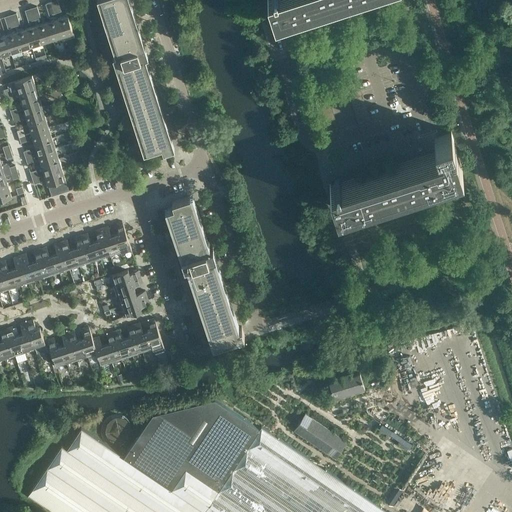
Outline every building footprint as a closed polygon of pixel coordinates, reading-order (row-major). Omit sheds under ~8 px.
[(61,11),(57,0),(55,0),(51,1),(55,13),(61,11)] [(174,148),(145,57),(148,57),(129,0),(97,0),(116,55),(113,56),(144,153),(162,147),(163,152),(174,148)] [(270,0),(274,12),(313,0),(270,0)] [(55,13),(51,1),(45,3),(49,15),(55,13)] [(41,17),(37,6),(31,8),(35,19),(41,17)] [(35,19),(31,8),(25,10),(28,21),(35,19)] [(20,24),(16,12),(10,14),(14,26),(20,24)] [(14,26),(10,14),(4,16),(8,28),(14,26)] [(73,32),(68,15),(57,18),(63,36),(73,32)] [(63,36),(57,18),(47,22),(52,39),(63,36)] [(52,39),(47,22),(36,25),(42,42),(52,39)] [(42,42),(36,25),(26,28),(32,46),(42,42)] [(32,46),(26,28),(16,32),(21,49),(32,46)] [(21,49),(16,32),(6,35),(11,52),(21,49)] [(11,52),(6,35),(0,36),(0,52),(1,56),(11,52)] [(36,86),(32,75),(15,80),(18,91),(36,86)] [(360,86),(358,80),(346,84),(347,90),(360,86)] [(39,96),(36,86),(18,91),(22,101),(39,96)] [(361,91),(360,86),(347,90),(349,95),(361,91)] [(328,95),(326,90),(314,94),(316,99),(328,95)] [(363,97),(361,91),(349,95),(351,101),(363,97)] [(330,100),(328,95),(316,99),(317,104),(330,100)] [(42,106),(39,96),(22,101),(25,112),(42,106)] [(365,103),(363,97),(351,101),(353,107),(365,103)] [(331,105),(330,100),(317,104),(319,109),(331,105)] [(367,109),(365,103),(353,107),(355,112),(367,109)] [(333,110),(331,105),(319,109),(321,114),(333,110)] [(46,116),(42,106),(25,112),(28,122),(46,116)] [(369,114),(367,109),(355,112),(357,118),(369,114)] [(334,115),(333,110),(321,114),(322,119),(334,115)] [(371,120),(369,114),(357,118),(359,124),(371,120)] [(336,120),(334,115),(322,119),(324,124),(336,120)] [(49,127),(46,116),(28,122),(31,132),(49,127)] [(338,125),(336,120),(324,124),(325,129),(338,125)] [(339,130),(338,125),(325,129),(327,134),(339,130)] [(52,137),(49,127),(31,132),(35,143),(52,137)] [(64,136),(71,149),(82,143),(75,130),(64,136)] [(337,207),(456,168),(462,166),(455,147),(450,149),(448,141),(454,139),(451,131),(439,135),(437,130),(419,136),(423,150),(438,146),(438,144),(441,143),(442,151),(330,187),(331,190),(337,207)] [(55,147),(52,137),(35,143),(38,153),(55,147)] [(59,158),(55,147),(38,153),(41,163),(59,158)] [(62,168),(59,158),(41,163),(45,173),(62,168)] [(65,179),(62,168),(45,173),(48,184),(65,179)] [(0,187),(8,185),(5,175),(0,176),(0,187)] [(69,190),(65,179),(48,184),(52,195),(58,193),(67,190),(68,190),(69,190)] [(0,199),(12,196),(8,185),(0,187),(0,199)] [(24,192),(22,186),(16,188),(18,194),(24,192)] [(239,327),(213,248),(212,246),(210,247),(193,195),(172,201),(174,206),(165,209),(185,268),(187,268),(213,344),(239,336),(244,334),(242,326),(239,327)] [(131,248),(122,221),(116,223),(119,232),(115,234),(121,252),(131,248)] [(121,252),(115,234),(111,235),(108,226),(102,228),(111,255),(121,252)] [(111,255),(102,228),(95,230),(98,239),(94,240),(100,259),(111,255)] [(100,259),(94,240),(91,242),(88,232),(81,235),(90,262),(100,259)] [(90,262),(81,235),(75,237),(78,246),(74,247),(80,265),(90,262)] [(80,265),(74,247),(70,248),(67,239),(61,241),(70,269),(80,265)] [(70,269),(61,241),(54,244),(57,253),(53,254),(59,272),(70,269)] [(59,272),(53,254),(50,255),(47,246),(40,248),(49,275),(59,272)] [(49,275),(40,248),(34,250),(37,260),(33,261),(39,279),(49,275)] [(39,279),(33,261),(29,262),(26,253),(20,255),(29,282),(39,279)] [(29,282),(20,255),(13,257),(16,266),(12,268),(18,286),(29,282)] [(18,286),(12,268),(9,269),(6,260),(0,261),(0,264),(8,289),(18,286)] [(0,291),(8,289),(0,264),(0,291)] [(113,285),(141,276),(138,270),(129,273),(128,269),(110,275),(113,285)] [(135,289),(134,286),(143,283),(141,276),(113,285),(117,295),(135,289)] [(120,306),(147,297),(145,290),(136,293),(135,289),(117,295),(120,306)] [(142,310),(140,306),(150,303),(147,297),(120,306),(124,316),(142,310)] [(163,345),(154,317),(148,320),(151,329),(147,330),(153,348),(163,345)] [(46,345),(40,327),(36,328),(33,319),(26,321),(36,348),(46,345)] [(36,348),(26,321),(20,323),(23,332),(19,334),(25,352),(36,348)] [(153,348),(147,330),(143,331),(140,322),(134,324),(143,352),(153,348)] [(143,352),(134,324),(127,326),(130,336),(126,337),(132,355),(143,352)] [(98,353),(93,338),(89,325),(82,328),(85,337),(81,338),(87,356),(97,353),(98,353)] [(25,352),(19,334),(15,335),(12,326),(6,328),(15,355),(25,352)] [(15,355),(6,328),(0,329),(0,331),(2,339),(0,339),(0,344),(5,359),(15,355)] [(132,355),(126,337),(123,338),(120,329),(113,331),(122,358),(132,355)] [(87,356),(81,338),(77,339),(74,330),(68,332),(77,360),(87,356)] [(122,358),(113,331),(107,333),(110,342),(106,344),(112,362),(122,358)] [(77,360),(68,332),(61,334),(64,344),(61,345),(67,363),(77,360)] [(112,362),(106,344),(102,345),(99,336),(93,338),(98,353),(97,353),(101,365),(112,362)] [(67,363),(61,345),(57,346),(54,337),(47,339),(56,366),(67,363)] [(365,388),(360,372),(351,375),(350,372),(340,375),(341,378),(329,382),(334,396),(328,398),(330,403),(338,400),(336,396),(365,388)] [(390,511),(261,425),(260,428),(215,397),(153,412),(124,455),(81,427),(67,448),(62,444),(28,494),(54,511),(390,511)] [(346,441),(305,413),(294,429),(335,457),(346,441)] [(106,419),(105,419),(104,420),(103,422),(102,423),(102,425),(101,425),(101,427),(101,429),(101,431),(101,433),(101,435),(102,436),(103,438),(104,440),(105,442),(106,443),(108,444),(109,444),(111,445),(112,445),(113,446),(115,446),(117,446),(118,446),(120,446),(122,445),(123,444),(125,443),(126,443),(127,442),(129,440),(130,438),(131,436),(132,435),(132,434),(132,433),(132,432),(132,430),(132,429),(132,428),(132,427),(132,426),(131,425),(131,423),(130,422),(129,421),(128,420),(128,419),(127,418),(126,417),(124,416),(123,416),(121,415),(119,415),(118,415),(116,414),(114,415),(112,415),(110,416),(109,416),(108,417),(107,418),(106,419)] [(325,457),(321,462),(327,466),(330,461),(325,457)]
